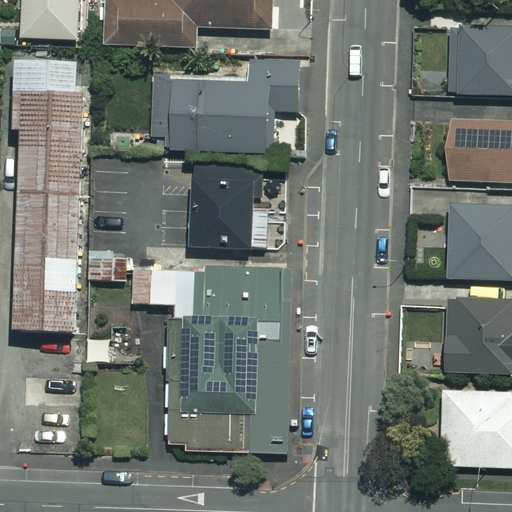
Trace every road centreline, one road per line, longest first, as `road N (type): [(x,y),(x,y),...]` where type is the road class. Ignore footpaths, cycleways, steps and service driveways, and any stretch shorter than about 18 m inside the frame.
road 1 (tertiary): [(343,511),(365,0)]
road 2 (residential): [(263,511),(0,503)]
